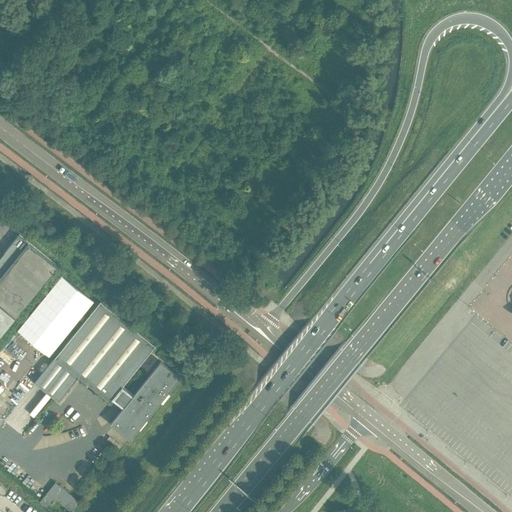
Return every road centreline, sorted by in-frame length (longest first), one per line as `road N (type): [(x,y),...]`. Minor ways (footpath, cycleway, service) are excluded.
road 1 (primary): [(220,511),(511,164)]
road 2 (primary): [(260,332),(374,191),(435,31),(473,18),(503,34),(511,53)]
road 3 (primary): [(389,248),(177,511)]
road 4 (tertiary): [(260,332),(0,128)]
road 5 (primary): [(511,72),(389,248)]
road 6 (primary): [(511,101),(389,248)]
road 7 (unclassified): [(486,511),(370,415)]
road 8 (tertiary): [(370,415),(260,332)]
road 9 (primary): [(284,511),(370,415)]
